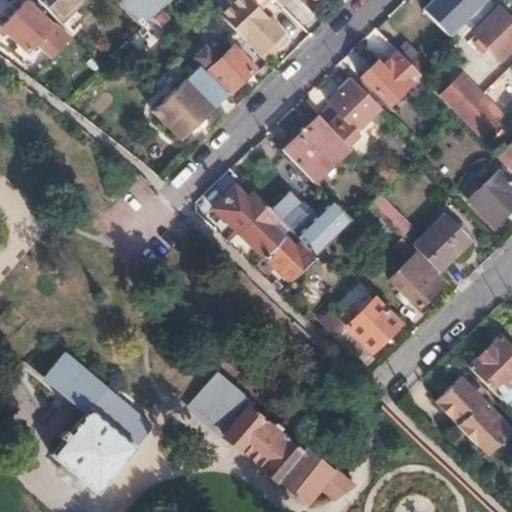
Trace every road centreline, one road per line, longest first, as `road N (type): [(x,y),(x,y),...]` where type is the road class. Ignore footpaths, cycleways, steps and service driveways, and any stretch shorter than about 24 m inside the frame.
road 1 (residential): [(394,0),(168,198)]
road 2 (residential): [(377,394),(168,198)]
road 3 (residential): [(168,198),(0,64)]
road 4 (residential): [(377,394),(509,275)]
road 5 (residential): [(501,511),(377,394)]
